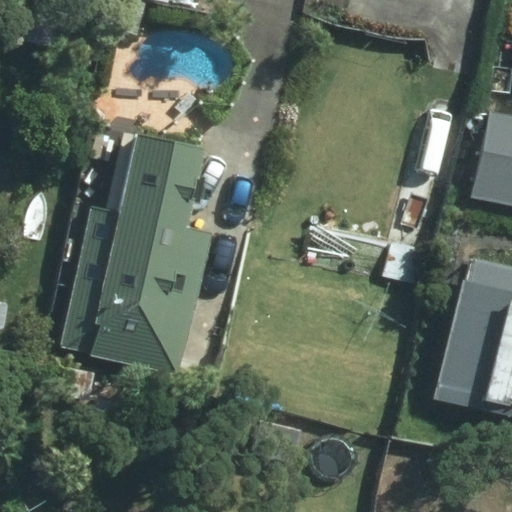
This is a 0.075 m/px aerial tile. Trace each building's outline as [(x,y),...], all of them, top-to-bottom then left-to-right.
[(511,207),(511,115),(483,110),(466,198),(511,207)] [(189,147),(126,132),(110,212),(87,207),(59,347),(84,352),(83,357),(169,374),(197,233),(173,228),(189,147)] [(424,247),(390,238),(380,277),(414,286),(424,247)] [(454,278),(444,276),(418,396),(511,416),(511,267),(459,256),(454,278)] [(89,376),(66,371),(60,397),(84,402),(89,376)] [(133,403),(91,395),(85,426),(125,436),(133,403)] [(426,459),(392,469),(402,502),(436,492),(426,459)]
